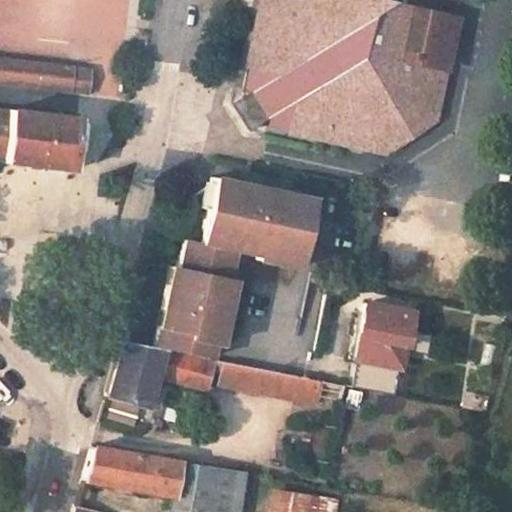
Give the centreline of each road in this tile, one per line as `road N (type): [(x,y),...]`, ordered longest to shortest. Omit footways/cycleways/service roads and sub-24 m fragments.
road 1 (residential): [(54,389),(99,335),(154,132),(175,0)]
road 2 (tertiary): [(46,511),(70,421),(54,389)]
